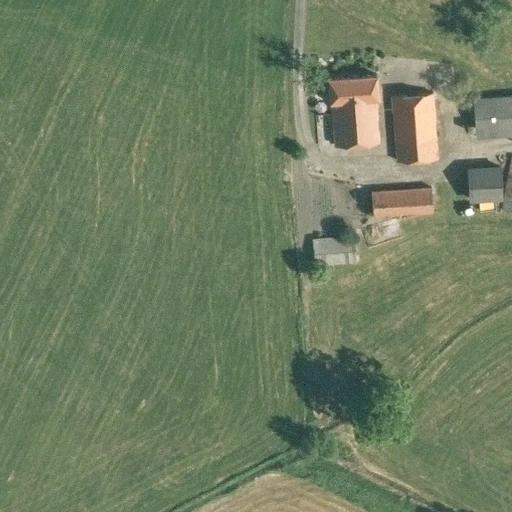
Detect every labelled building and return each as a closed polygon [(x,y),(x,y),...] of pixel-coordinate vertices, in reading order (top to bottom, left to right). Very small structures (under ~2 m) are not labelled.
[(330,101),(334,145),(378,141),(374,99),(378,98),(376,73),(327,77),(329,101),(330,101)] [(391,96),(396,160),(438,157),(433,92),(391,96)] [(511,93),(472,97),(475,138),(511,134),(511,93)] [(501,210),(511,211),(511,154),(511,155),(501,210)] [(469,201),(502,199),(501,164),(466,166),(469,201)] [(371,190),(373,216),(433,211),(431,186),(371,190)] [(312,238),(314,265),(356,261),(354,234),(312,238)] [(332,293),(331,279),(315,280),(316,294),(332,293)]
